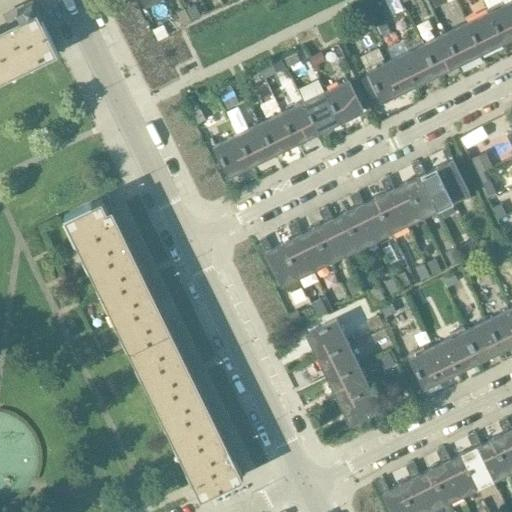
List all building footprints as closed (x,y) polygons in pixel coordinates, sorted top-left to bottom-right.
[(12,27),(0,32),(0,78),(57,50),(37,9),(32,1),(5,14),(12,27)] [(486,8),(488,12),(488,11),(503,42),(511,37),(511,5),(510,1),(503,4),(501,1),(486,8)] [(190,20),(184,8),(176,12),(182,24),(190,20)] [(488,12),(465,23),(480,53),(503,42),(488,11),(488,12)] [(343,19),(336,22),(342,34),(348,31),(343,19)] [(465,23),(444,33),(458,63),(480,53),(465,23)] [(166,37),(161,26),(153,29),(158,40),(166,37)] [(444,33),(423,43),(422,43),(437,73),(458,63),(444,33)] [(408,50),(390,59),(398,76),(408,71),(415,84),(437,73),(422,43),(423,43),(421,40),(406,47),(408,50)] [(321,52),(309,58),(312,65),(324,60),(321,52)] [(295,53),(284,59),(287,67),(299,62),(295,53)] [(382,100),(415,84),(408,71),(398,76),(390,59),(383,63),(381,60),(366,67),(382,100)] [(180,68),(182,73),(189,69),(187,64),(180,68)] [(272,65),(261,71),(265,78),(276,73),(272,65)] [(265,78),(261,71),(249,77),(253,84),(265,78)] [(348,80),(325,91),(340,121),(363,110),(348,80)] [(218,92),(221,100),(233,94),(230,86),(218,92)] [(325,91),(304,101),(318,131),(340,121),(325,91)] [(304,101),(281,112),(296,142),(318,131),(304,101)] [(192,112),(198,123),(205,120),(199,108),(192,112)] [(281,112),(259,123),(274,153),(296,142),(281,112)] [(259,123),(237,133),(252,164),(274,153),(259,123)] [(237,133),(214,145),(229,175),(252,164),(237,133)] [(447,148),(442,150),(447,161),(436,167),(453,201),(469,193),(447,148)] [(480,154),(472,157),(478,169),(486,165),(480,154)] [(420,162),(411,166),(414,172),(423,168),(420,162)] [(453,201),(436,167),(425,172),(425,173),(421,175),(438,208),(453,201)] [(423,168),(414,172),(416,177),(406,181),(423,215),(438,208),(421,175),(425,173),(425,172),(423,168)] [(491,176),(482,179),(488,191),(496,187),(491,176)] [(392,183),(389,177),(380,181),(383,187),(392,183)] [(423,215),(406,181),(394,187),(392,183),(383,187),(386,192),(390,189),(407,223),(423,215)] [(390,189),(386,192),(375,197),(391,231),(407,223),(390,189)] [(358,192),(349,196),(352,201),(361,197),(358,192)] [(375,197),(363,202),(361,197),(352,201),(355,207),(360,205),(376,238),(391,231),(375,197)] [(221,443),(166,330),(101,198),(65,215),(201,495),(243,475),(234,458),(225,441),(221,443)] [(500,203),(493,207),(498,219),(505,215),(500,203)] [(360,205),(355,207),(344,212),(361,245),(376,238),(360,205)] [(327,207),(319,211),(321,216),(330,212),(327,207)] [(345,253),(328,220),(332,218),(330,212),(321,216),(324,222),(313,227),(330,261),(345,253)] [(344,212),(332,218),(328,220),(345,253),(361,245),(344,212)] [(296,222),(288,226),(290,231),(299,227),(296,222)] [(313,227),(301,233),(299,227),(290,231),(293,237),(297,235),(313,268),(330,261),(313,227)] [(313,268),(297,235),(293,237),(282,242),(298,276),(313,268)] [(282,242),(270,248),(265,237),(260,239),(282,284),(298,276),(282,242)] [(471,254),(465,243),(459,247),(465,258),(471,254)] [(460,260),(454,248),(446,252),(452,264),(460,260)] [(492,267),(503,262),(499,254),(488,259),(492,267)] [(435,258),(427,262),(432,274),(441,270),(435,258)] [(479,270),(475,261),(464,266),(468,275),(479,270)] [(422,278),(429,274),(424,264),(417,268),(422,278)] [(410,283),(404,271),(395,276),(401,287),(410,283)] [(398,289),(392,277),(384,281),(390,292),(398,289)] [(359,290),(354,279),(347,282),(352,293),(359,290)] [(384,298),(378,286),(370,289),(376,301),(384,298)] [(466,296),(459,299),(465,311),(472,307),(466,296)] [(320,298),(312,302),(318,314),(326,310),(320,298)] [(392,304),(381,309),(384,316),(396,311),(392,304)] [(511,318),(508,309),(485,320),(500,350),(511,344),(511,318)] [(295,325),(302,322),(297,310),(290,313),(295,325)] [(382,323),(378,314),(366,320),(370,328),(382,323)] [(336,318),(306,333),(317,356),(347,342),(336,318)] [(485,320),(465,329),(465,330),(479,360),(500,350),(485,320)] [(450,337),(431,346),(439,363),(450,358),(456,371),(479,360),(465,330),(465,329),(464,326),(448,334),(450,337)] [(387,336),(383,328),(372,334),(376,341),(387,336)] [(347,342),(317,356),(328,379),(358,364),(347,342)] [(424,387),(456,371),(450,358),(439,363),(431,346),(424,349),(423,346),(408,354),(424,387)] [(389,352),(381,355),(386,368),(395,364),(389,352)] [(358,364),(328,379),(339,400),(369,386),(358,364)] [(395,392),(404,388),(397,375),(388,379),(395,392)] [(369,386),(339,400),(350,423),(380,408),(369,386)] [(506,417),(498,422),(500,427),(509,423),(506,417)] [(511,469),(511,440),(507,431),(511,429),(511,428),(509,423),(500,427),(503,432),(492,438),(508,472),(511,469)] [(475,433),(467,437),(469,442),(478,438),(475,433)] [(508,472),(492,438),(481,443),(478,438),(469,442),(472,448),(476,446),(492,479),(508,472)] [(476,446),(472,448),(460,453),(477,487),(492,479),(476,446)] [(444,448),(436,452),(439,457),(447,453),(444,448)] [(447,453),(439,457),(441,463),(431,468),(447,501),(462,494),(446,461),(450,459),(447,453)] [(460,453),(450,459),(446,461),(462,494),(477,487),(460,453)] [(413,463),(405,467),(408,472),(416,468),(413,463)] [(447,501),(431,468),(419,474),(416,468),(408,472),(410,478),(415,476),(431,509),(447,501)] [(415,476),(410,478),(399,483),(412,511),(424,511),(431,509),(415,476)] [(388,489),(382,478),(378,480),(393,511),(412,511),(399,483),(388,489)]
